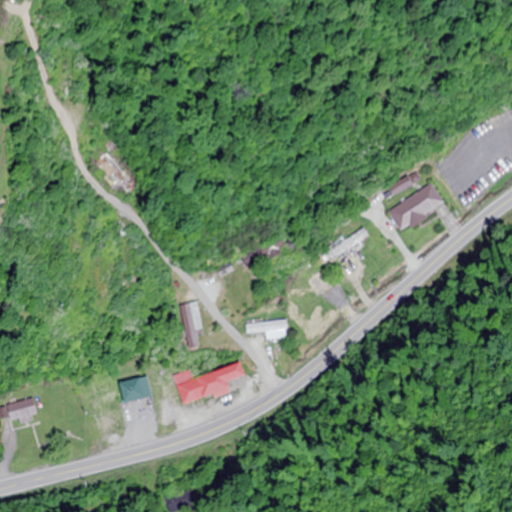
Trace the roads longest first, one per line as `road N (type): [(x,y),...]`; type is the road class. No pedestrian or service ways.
road 1 (primary): [(511,206),(249,415),(114,461),(0,486)]
road 2 (residential): [(284,392),(106,191)]
